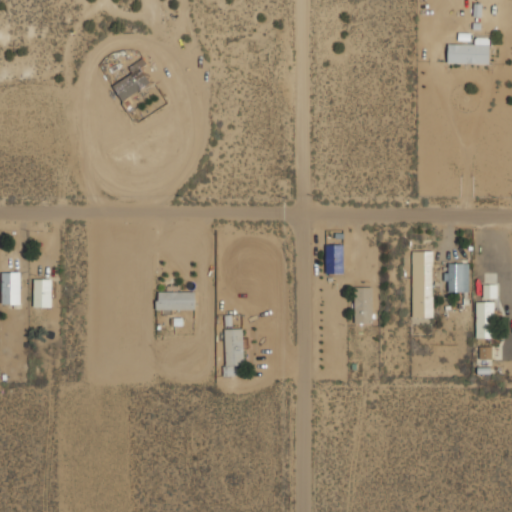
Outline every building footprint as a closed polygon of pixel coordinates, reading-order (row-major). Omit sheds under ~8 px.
[(448,43),(448,62),(490,62),(490,35),(471,35),(471,43),(448,43)] [(129,66),(133,72),(113,83),(122,100),(154,81),(140,59),(129,66)] [(326,273),(344,273),(344,246),(326,246),(326,273)] [(435,316),(435,248),(413,248),(413,316),(435,316)] [(470,261),(446,261),(446,291),(470,291),(470,261)] [(34,276),(34,306),(52,306),(52,266),(42,266),(42,276),(34,276)] [(20,270),(2,270),(2,306),(20,306),(20,270)] [(496,284),(483,284),(484,298),(497,297),(496,284)] [(373,285),(355,285),(355,322),(373,322),(373,285)] [(157,288),(157,309),(195,309),(195,288),(157,288)] [(494,300),(477,300),(477,337),(495,336),(494,300)] [(225,326),(225,364),(244,364),(244,326),(225,326)] [(492,358),(492,346),(479,346),(479,359),(492,358)]
